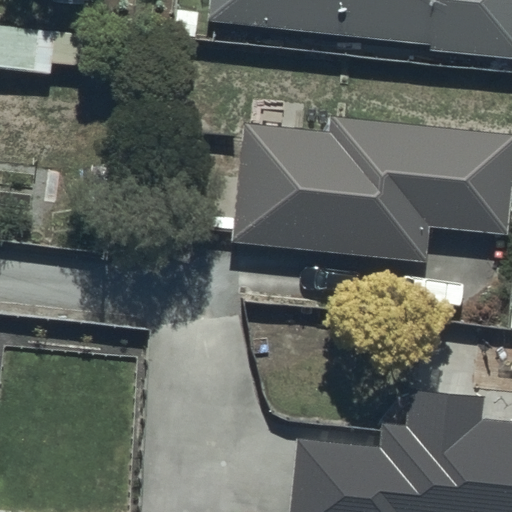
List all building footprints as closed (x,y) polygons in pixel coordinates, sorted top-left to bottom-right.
[(511,0),(207,0),(205,17),(431,40),(430,47),(511,55),(511,0)] [(0,21),(0,64),(50,71),(55,28),(0,21)] [(324,120),(236,110),(223,230),(420,251),(423,216),(501,224),(511,125),(326,106),(324,120)] [(28,185),(0,183),(0,231),(25,233),(28,185)] [(113,382),(86,361),(38,422),(64,444),(113,382)] [(511,511),(511,423),(480,420),(482,393),(408,387),(405,422),(378,420),(376,444),(292,436),(285,511),(511,511)]
